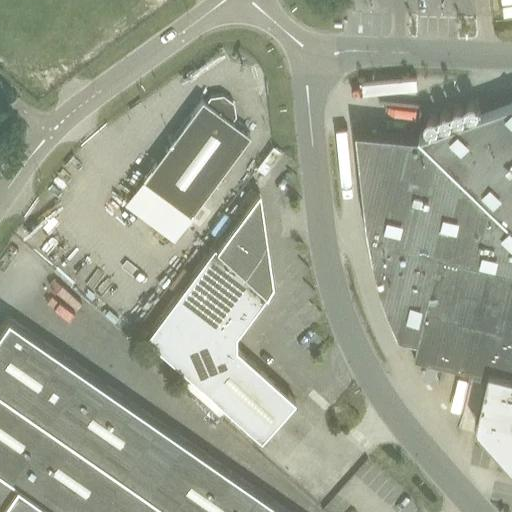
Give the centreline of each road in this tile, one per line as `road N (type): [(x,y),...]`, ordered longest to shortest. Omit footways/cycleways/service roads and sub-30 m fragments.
road 1 (tertiary): [(474,511),(391,414),(339,307),(323,240),(304,62)]
road 2 (unclassified): [(50,135),(229,0)]
road 3 (unclassified): [(304,62),(358,51),(511,58)]
